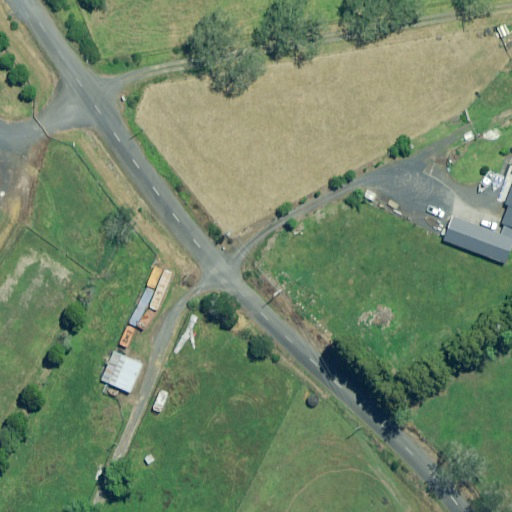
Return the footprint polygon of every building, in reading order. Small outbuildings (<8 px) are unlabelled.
[(505,225),(511,227),(511,187),(507,201),(510,203),(502,224),(505,225)] [(511,227),(505,225),(501,235),(452,217),(444,240),(505,262),(511,244),(511,227)] [(142,364),(114,352),(102,380),(130,393),(142,364)] [(169,393),(161,390),(153,410),(161,413),(169,393)] [(105,465),(97,462),(89,480),(97,484),(105,465)]
